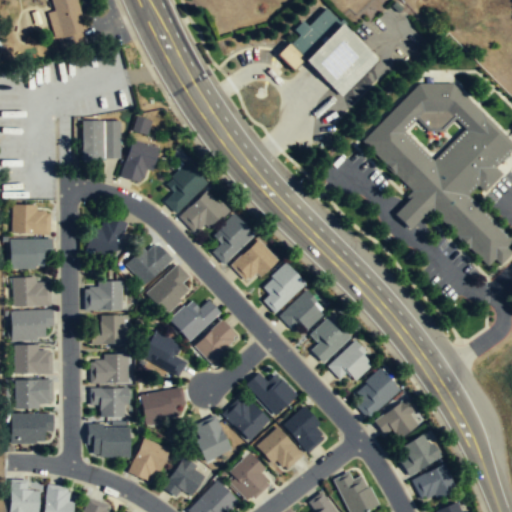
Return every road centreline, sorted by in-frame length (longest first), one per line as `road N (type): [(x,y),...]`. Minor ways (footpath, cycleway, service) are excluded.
road 1 (secondary): [(498,511),(465,433),(414,350),(221,135),(142,0)]
road 2 (residential): [(404,511),(358,439),(167,230),(130,202),(68,185)]
road 3 (residential): [(70,466),(68,185)]
road 4 (residential): [(163,511),(86,471),(12,461)]
